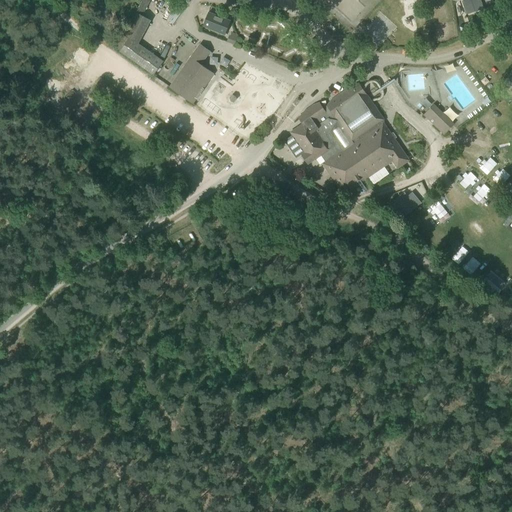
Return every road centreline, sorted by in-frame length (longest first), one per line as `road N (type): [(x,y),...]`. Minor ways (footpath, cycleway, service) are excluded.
road 1 (unclassified): [(0,330),(65,275),(248,160)]
road 2 (track): [(498,323),(364,220),(248,160)]
